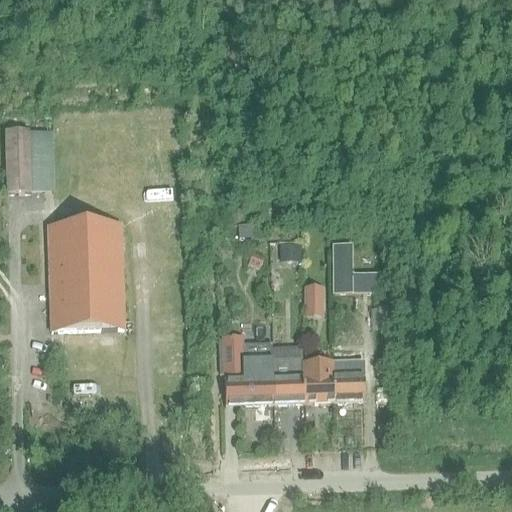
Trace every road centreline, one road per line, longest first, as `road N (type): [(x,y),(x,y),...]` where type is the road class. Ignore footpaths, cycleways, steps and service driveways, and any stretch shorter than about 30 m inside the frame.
road 1 (unclassified): [(511,478),(0,497)]
road 2 (track): [(0,73),(184,69)]
